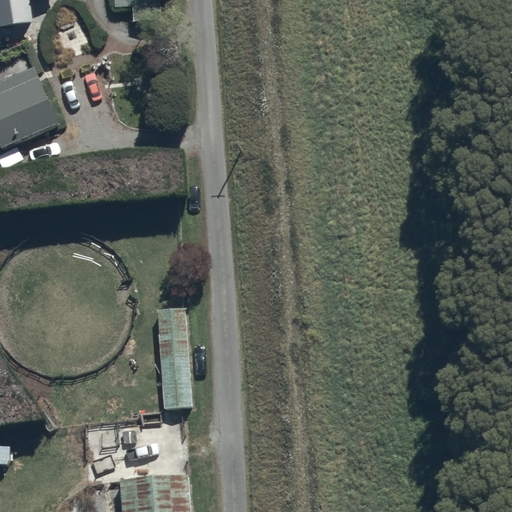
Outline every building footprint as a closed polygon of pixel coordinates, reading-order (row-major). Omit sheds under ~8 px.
[(0,0),(0,27),(38,22),(34,0),(0,0)] [(115,0),(116,7),(135,7),(136,21),(164,21),(163,0),(115,0)] [(37,66),(0,82),(0,135),(7,151),(64,125),(37,66)] [(194,407),(188,311),(160,313),(167,409),(194,407)] [(192,511),(190,477),(122,483),(124,511),(192,511)]
